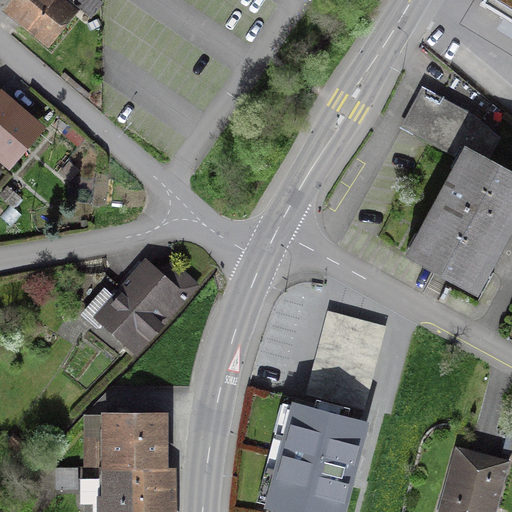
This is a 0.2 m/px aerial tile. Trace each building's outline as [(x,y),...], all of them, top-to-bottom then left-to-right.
[(17,0),(10,9),(48,40),(69,13),(52,0),(17,0)] [(78,0),(74,5),(90,18),(100,5),(92,0),(78,0)] [(511,18),(511,0),(483,0),(483,1),(511,18)] [(455,148),(466,154),(467,152),(462,150),(467,140),(461,137),(471,119),(435,100),(435,101),(436,102),(433,109),(417,100),(402,128),(452,154),(455,148)] [(0,103),(0,154),(6,160),(32,130),(1,102),(0,103)] [(511,176),(467,152),(466,154),(409,258),(473,292),(511,219),(511,176)] [(95,327),(101,320),(136,352),(195,286),(172,265),(155,276),(147,268),(135,281),(134,280),(123,292),(120,289),(110,299),(102,292),(81,315),(95,327)] [(365,409),(384,329),(329,315),(309,396),(365,409)] [(269,506),(289,511),(339,511),(348,481),(363,426),(296,408),(269,506)] [(84,469),(104,469),(104,480),(84,480),(79,485),(79,505),(97,505),(96,511),(161,511),(162,491),(162,452),(162,416),(104,416),(104,441),(84,441),(84,469)] [(18,461),(26,452),(11,438),(3,448),(18,461)] [(444,496),(439,511),(491,511),(504,464),(465,454),(454,498),(444,496)] [(72,471),(37,472),(37,488),(73,488),(72,471)]
